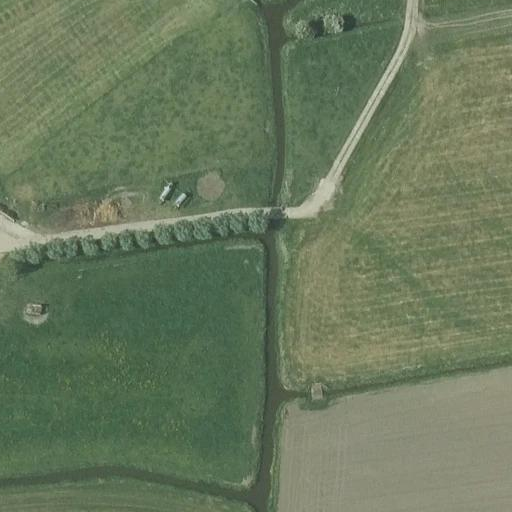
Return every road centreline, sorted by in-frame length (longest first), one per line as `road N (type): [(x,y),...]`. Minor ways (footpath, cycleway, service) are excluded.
road 1 (track): [(0,246),(241,215),(288,218),(314,206),(401,56),(413,0)]
road 2 (track): [(272,511),(288,218)]
